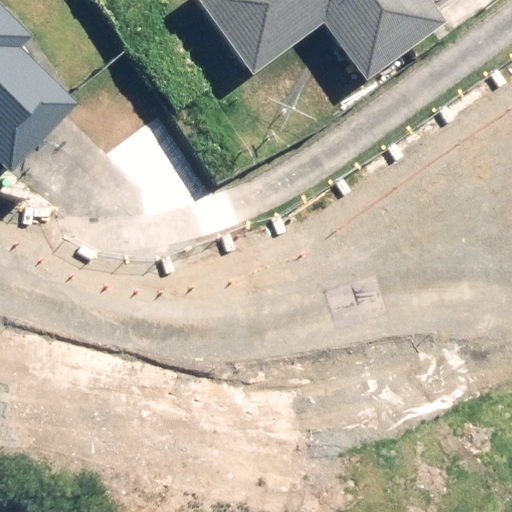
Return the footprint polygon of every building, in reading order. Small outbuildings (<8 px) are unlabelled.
[(411,0),(181,0),(230,75),(309,23),(338,67),(349,84),(431,30),(411,0)] [(0,173),(68,108),(10,48),(20,39),(0,18),(0,173)] [(511,147),(480,100),(366,177),(482,348),(511,327),(511,147)] [(125,419),(189,432),(180,476),(290,500),(299,456),(320,359),(145,322),(125,419)] [(121,384),(40,365),(15,469),(96,487),(121,384)] [(143,511),(151,473),(105,464),(98,503),(143,511)]
